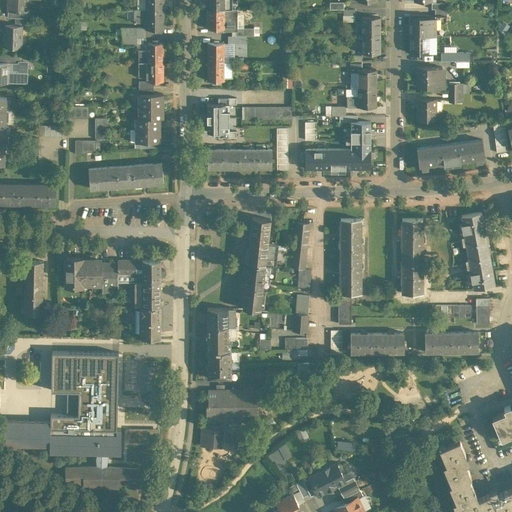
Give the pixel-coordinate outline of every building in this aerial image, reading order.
[(8,0),(8,10),(16,11),(20,11),(20,10),(19,10),(18,0),(8,0)] [(163,0),(146,0),(146,9),(163,9),(163,0)] [(207,0),(208,8),(232,9),(231,0),(207,0)] [(232,9),(208,8),(208,28),(224,28),(224,27),(227,27),(229,28),(229,29),(236,29),(236,28),(236,27),(236,9),(238,9),(232,9)] [(163,9),(146,9),(135,9),(135,22),(146,22),(146,28),(152,28),(152,31),(157,31),(157,28),(164,28),(163,9)] [(380,17),(362,17),(362,35),(380,35),(380,17)] [(436,17),(410,17),(410,35),(436,35),(436,17)] [(15,25),(5,24),(4,37),(3,37),(3,46),(21,47),(22,25),(15,25)] [(380,35),(362,35),(362,53),(380,53),(380,35)] [(436,35),(410,35),(410,53),(436,53),(436,35)] [(450,35),(442,35),(442,46),(453,46),(453,41),(450,41),(450,35)] [(159,40),(152,40),(152,42),(146,42),(146,48),(138,48),(138,61),(139,61),(163,61),(163,42),(158,42),(159,40)] [(224,42),(208,42),(208,61),(224,61),(224,42)] [(163,61),(139,61),(139,74),(147,74),(147,80),(153,80),(163,80),(163,61)] [(224,61),(208,61),(208,80),(224,80),(224,61)] [(362,63),(350,63),(350,72),(358,72),(358,69),(360,69),(362,69),(362,63)] [(441,67),(417,67),(417,86),(441,87),(441,67)] [(362,69),(360,69),(358,69),(358,72),(358,88),(376,88),(376,69),(362,69)] [(450,102),(463,101),(463,81),(449,82),(450,102)] [(376,88),(358,88),(358,106),(376,106),(376,88)] [(153,93),(140,93),(140,94),(140,105),(162,105),(162,100),(163,99),(163,93),(153,93)] [(224,94),(214,94),(214,118),(225,118),(225,107),(224,94)] [(435,99),(416,99),(416,118),(435,118),(435,99)] [(162,105),(140,105),(140,117),(160,117),(162,117),(162,112),(163,110),(163,105),(162,105)] [(346,105),(331,105),(331,114),(346,114),(346,105)] [(291,106),(225,107),(225,118),(291,118),(291,106)] [(140,117),(136,117),(137,129),(159,129),(159,124),(160,123),(160,117),(140,117)] [(304,135),(316,135),(316,120),(305,120),(304,135)] [(370,121),(351,121),(351,148),(305,148),(305,167),(371,167),(370,152),(370,121)] [(62,125),(39,124),(39,135),(62,136),(62,125)] [(276,126),(276,168),(288,168),(288,126),(276,126)] [(159,129),(137,129),(131,129),(131,141),(140,141),(155,141),(159,141),(159,135),(160,134),(160,129),(159,129)] [(39,137),(28,137),(27,160),(38,160),(39,137)] [(482,139),(418,148),(420,166),(485,157),(482,139)] [(272,149),(207,149),(207,167),(272,167),(272,149)] [(125,165),(127,185),(163,182),(162,163),(125,165)] [(91,188),(127,185),(125,165),(89,168),(91,188)] [(0,186),(0,201),(9,202),(10,186),(0,186)] [(23,186),(10,186),(9,202),(23,202),(23,186)] [(23,186),(23,202),(38,202),(38,187),(23,186)] [(38,187),(38,202),(56,203),(56,187),(38,187)] [(481,212),(462,215),(463,223),(462,224),(463,232),(465,232),(465,236),(464,237),(466,245),(467,245),(469,259),(468,259),(470,268),(471,268),(472,273),(471,273),(472,281),(473,281),(474,287),(494,284),(481,212)] [(270,218),(252,216),(250,241),(268,243),(270,218)] [(361,292),(361,219),(341,219),(341,227),(340,227),(341,235),(341,240),(341,249),(341,263),(341,272),(342,272),(342,276),(341,277),(341,286),(342,286),(342,292),(342,293),(352,292),(361,292)] [(423,219),(403,219),(403,226),(403,235),(403,240),(403,248),(403,263),(403,271),(403,277),(403,285),(403,292),(423,292),(423,219)] [(309,223),(297,221),(295,245),(307,246),(309,223)] [(268,243),(250,241),(248,263),(270,265),(275,266),(278,244),(268,243)] [(307,246),(295,245),(292,267),(299,268),(304,268),(307,246)] [(82,257),(66,257),(66,286),(74,286),(74,285),(82,285),(82,283),(82,259),(82,257)] [(92,260),(88,260),(87,259),(82,259),(82,283),(92,283),(92,259),(92,260)] [(98,260),(97,259),(92,259),(92,283),(102,283),(102,260),(98,260)] [(118,262),(103,261),(102,283),(103,283),(103,292),(118,292),(118,281),(135,281),(142,281),(142,260),(118,259),(118,262)] [(160,259),(142,259),(142,260),(142,281),(160,281),(160,274),(164,274),(166,272),(166,270),(164,268),(160,268),(160,259)] [(43,261),(25,261),(24,286),(42,287),(43,261)] [(270,265),(248,263),(245,286),(263,288),(267,288),(270,265)] [(304,268),(299,268),(298,287),(310,287),(311,269),(304,268)] [(142,281),(135,281),(135,305),(160,305),(160,281),(142,281)] [(42,287),(24,286),(24,311),(42,312),(42,287)] [(263,288),(245,286),(243,308),(261,309),(263,288)] [(352,323),(352,292),(342,293),(342,292),(340,292),(340,323),(352,323)] [(309,295),(297,294),(296,313),(308,314),(309,295)] [(488,322),(488,297),(476,297),(476,323),(488,322)] [(453,304),(435,304),(435,316),(453,316),(453,304)] [(470,304),(453,304),(453,316),(471,316),(470,304)] [(160,305),(135,305),(135,331),(141,331),(141,337),(161,337),(160,305)] [(234,326),(234,308),(207,308),(208,326),(228,326),(234,326)] [(296,313),(295,313),(293,331),(306,332),(308,314),(296,313)] [(120,324),(110,324),(109,336),(120,337),(120,324)] [(228,326),(208,326),(208,350),(228,350),(228,326)] [(343,352),(343,328),(329,328),(329,352),(343,352)] [(477,331),(425,332),(425,350),(478,350),(477,331)] [(404,333),(352,333),(352,352),(360,352),(372,352),(372,351),(384,351),(396,351),(404,351),(404,333)] [(297,349),(296,338),(286,338),(286,349),(297,349)] [(308,349),(307,338),(296,338),(297,349),(308,349)] [(271,349),(271,339),(260,339),(260,349),(271,349)] [(51,426),(117,428),(119,352),(53,350),(52,389),(80,389),(79,414),(51,413),(51,420),(51,426)] [(228,350),(208,350),(208,364),(231,364),(231,350),(228,350)] [(309,362),(298,362),(297,379),(309,379),(309,362)] [(231,369),(231,364),(208,364),(208,377),(238,377),(238,369),(231,369)] [(257,389),(208,390),(209,403),(207,403),(206,418),(209,418),(208,423),(221,424),(221,418),(257,418),(257,389)] [(511,409),(510,405),(504,407),(505,411),(492,416),(501,437),(511,432),(511,409)] [(84,486),(101,485),(118,486),(119,486),(119,483),(136,484),(137,484),(138,468),(106,466),(107,459),(106,451),(121,451),(121,429),(121,428),(117,428),(51,426),(51,420),(50,420),(27,419),(5,419),(5,427),(0,426),(0,438),(5,439),(5,443),(50,443),(50,450),(97,451),(96,458),(97,466),(66,467),(66,482),(84,482),(84,485),(84,486)] [(208,423),(203,423),(201,445),(220,446),(222,425),(208,423)] [(296,431),(299,439),(308,436),(304,427),(296,431)] [(129,440),(158,440),(158,431),(129,431),(129,440)] [(459,438),(439,447),(439,448),(440,448),(446,463),(443,464),(451,484),(469,476),(471,475),(465,462),(471,460),(468,454),(466,455),(459,438)] [(271,448),(279,468),(287,465),(285,457),(290,455),(285,443),(271,448)] [(329,465),(321,470),(309,476),(317,492),(318,494),(328,489),(329,490),(335,487),(334,486),(337,484),(345,480),(345,479),(342,472),(344,468),(341,463),(337,462),(329,466),(329,465)] [(353,475),(345,479),(345,480),(337,484),(344,497),(360,489),(353,475)] [(309,476),(303,480),(310,495),(317,492),(309,476)] [(511,489),(511,487),(498,493),(496,488),(489,490),(490,492),(478,497),(469,476),(451,484),(449,484),(456,500),(453,501),(457,511),(507,511),(511,510),(511,489)] [(360,489),(344,497),(346,502),(357,497),(363,495),(360,489)] [(293,493),(276,501),(279,507),(273,510),(274,511),(297,511),(294,506),(299,504),(293,493)] [(346,502),(335,508),(337,511),(336,511),(362,511),(364,511),(357,497),(346,502)]
